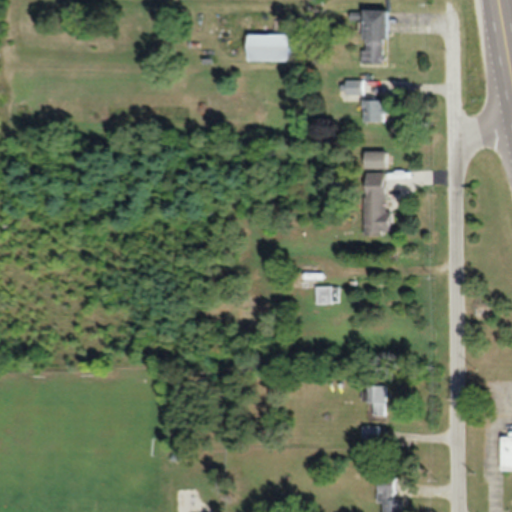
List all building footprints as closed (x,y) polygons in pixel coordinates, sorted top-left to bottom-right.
[(391,10),(354,10),(353,21),(367,21),(366,63),(391,64),(391,10)] [(293,34),(251,34),(251,61),(293,61),(293,34)] [(366,94),(366,80),(347,80),(347,95),(366,94)] [(389,123),(389,99),(366,99),(366,123),(389,123)] [(389,151),(367,151),(367,169),(389,169),(389,151)] [(391,172),(367,173),(367,235),(391,235),(391,172)] [(340,286),(318,286),(318,304),(340,304),(340,286)] [(388,386),(368,386),(368,402),(375,402),(375,416),(388,416),(388,386)] [(383,511),(404,511),(405,499),(397,499),(397,481),(383,481),(383,511)]
